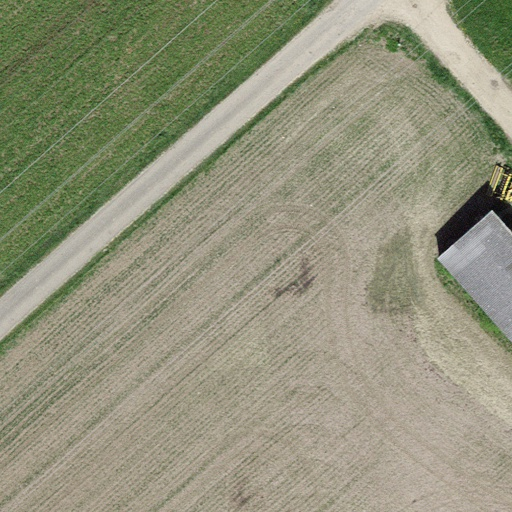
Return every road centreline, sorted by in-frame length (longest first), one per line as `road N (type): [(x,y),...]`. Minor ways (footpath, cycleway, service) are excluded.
road 1 (track): [(0,316),(357,0)]
road 2 (track): [(511,119),(403,0)]
